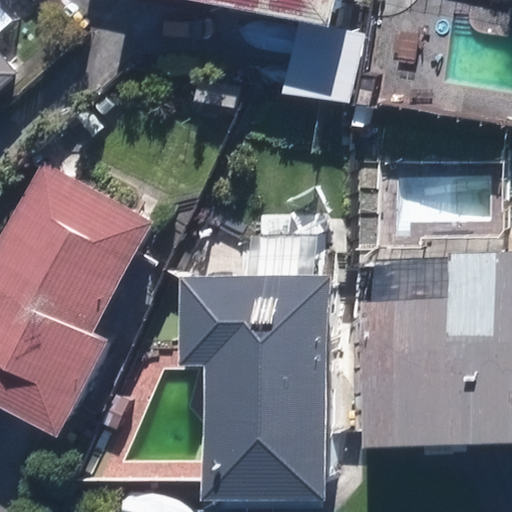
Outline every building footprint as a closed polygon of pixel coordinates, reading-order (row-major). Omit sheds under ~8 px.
[(238,0),(355,22),(359,0),(238,0)] [(306,19),(291,94),(357,106),(371,31),(306,19)] [(0,98),(31,71),(0,36),(0,98)] [(53,156),(0,260),(0,389),(82,430),(132,332),(116,324),(171,215),(53,156)] [(377,295),(381,439),(511,435),(511,247),(456,248),(457,293),(377,295)] [(350,493),(349,271),(192,272),(193,362),(217,362),(218,494),(350,493)]
